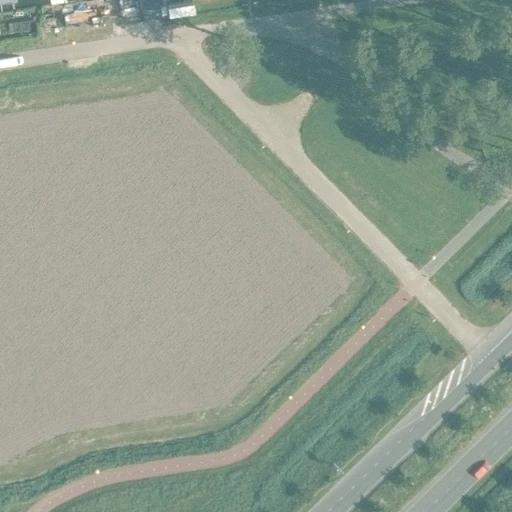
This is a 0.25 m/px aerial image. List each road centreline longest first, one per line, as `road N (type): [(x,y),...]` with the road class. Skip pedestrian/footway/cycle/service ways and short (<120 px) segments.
road 1 (residential): [(492,358),(169,36)]
road 2 (residential): [(391,0),(169,36)]
road 3 (secondary): [(492,358),(329,511)]
road 4 (residential): [(169,36),(0,60)]
road 5 (secondary): [(414,511),(511,417)]
